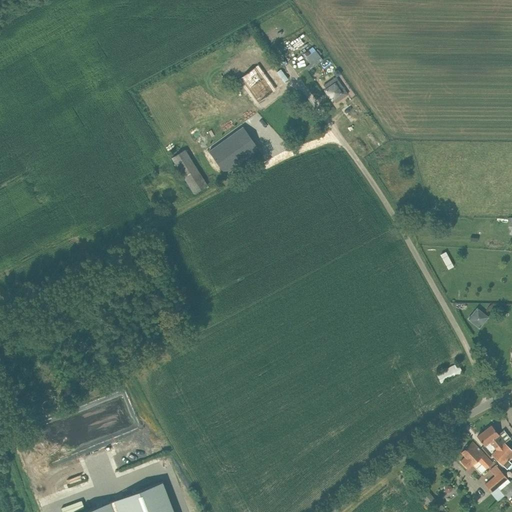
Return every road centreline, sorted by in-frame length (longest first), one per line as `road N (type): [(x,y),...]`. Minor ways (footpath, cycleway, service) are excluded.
road 1 (track): [(485,403),(389,209),(276,49)]
road 2 (unclassified): [(511,397),(464,415),(339,511)]
